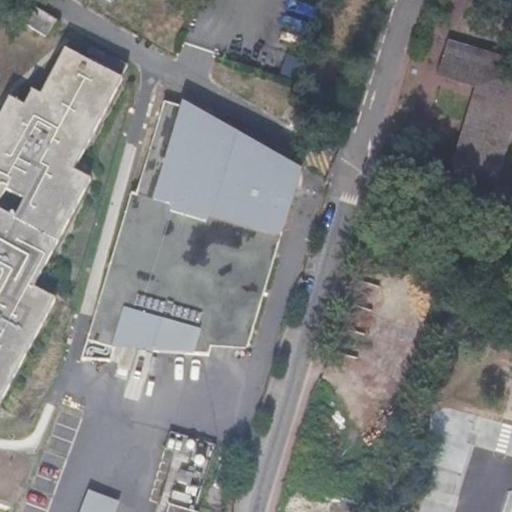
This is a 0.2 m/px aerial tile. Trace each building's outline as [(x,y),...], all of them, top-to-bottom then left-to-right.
[(58,26),(36,12),(27,27),(49,41),(58,26)] [(490,199),(502,157),(511,126),(511,61),(447,41),(436,76),(478,89),(463,136),(448,186),(490,199)] [(0,404),(3,406),(60,297),(38,286),(93,177),(78,169),(126,78),(68,49),(42,99),(32,95),(24,111),(8,104),(0,119),(0,404)] [(118,346),(125,321),(161,331),(156,349),(212,353),(214,345),(218,332),(251,342),(279,248),(259,242),(262,230),(274,234),(277,224),(283,226),(287,222),(299,182),(297,172),(293,164),(199,110),(167,101),(139,193),(134,191),(85,357),(114,359),(118,346)] [(279,248),(287,222),(283,226),(277,224),(274,234),(262,230),(259,242),(279,248)] [(118,346),(156,349),(161,331),(125,321),(118,346)] [(214,345),(250,348),(251,342),(218,332),(214,345)] [(195,471),(183,466),(179,479),(190,483),(195,471)] [(81,511),(124,511),(131,495),(92,481),(81,511)] [(200,511),(201,511),(172,501),(170,506),(168,511),(200,511)]
